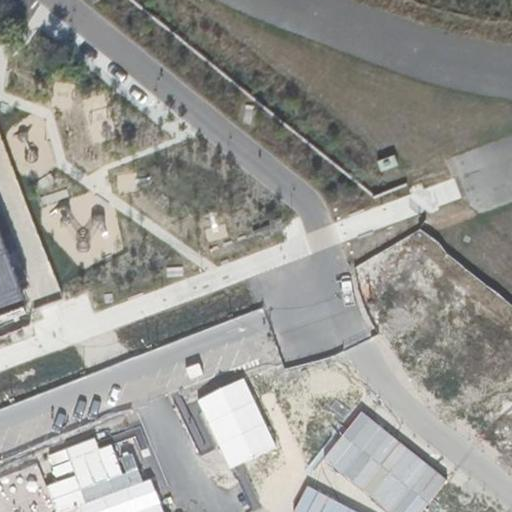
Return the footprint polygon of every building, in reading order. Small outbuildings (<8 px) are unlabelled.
[(384,85),(371,107),(407,128),(420,105),(384,85)] [(437,143),(450,150),(460,131),(447,124),(437,143)] [(395,155),(379,161),(382,171),(399,165),(395,155)] [(511,183),(508,188),(495,178),(479,200),(511,224),(511,222),(511,183)] [(0,319),(27,309),(0,237),(0,319)]
